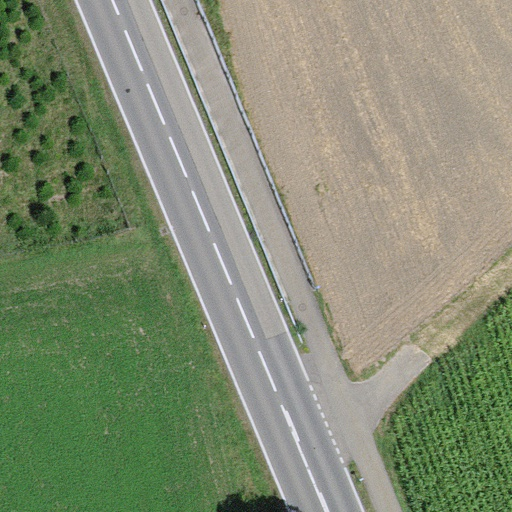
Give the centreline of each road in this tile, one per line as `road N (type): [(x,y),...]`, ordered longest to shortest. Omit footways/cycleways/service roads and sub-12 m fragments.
road 1 (primary): [(325,511),(110,0)]
road 2 (track): [(343,424),(511,244)]
